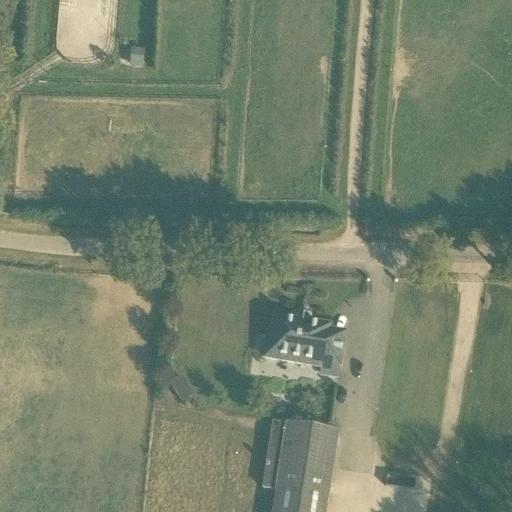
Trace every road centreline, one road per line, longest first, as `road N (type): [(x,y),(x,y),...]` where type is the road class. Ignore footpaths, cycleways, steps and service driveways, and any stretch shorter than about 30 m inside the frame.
road 1 (unclassified): [(511,260),(0,243)]
road 2 (track): [(366,0),(350,253)]
